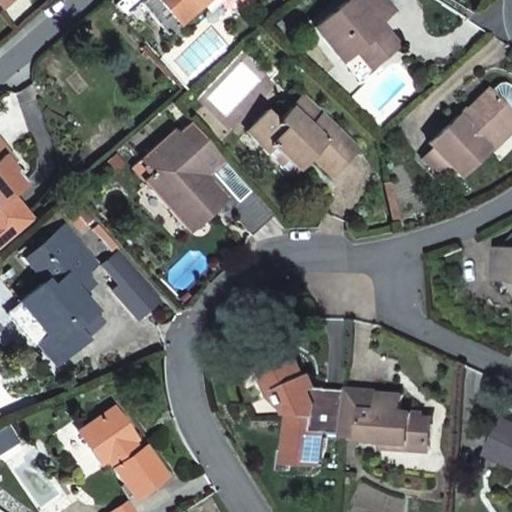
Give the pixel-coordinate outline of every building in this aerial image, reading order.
[(195,14),(182,0),(148,0),(148,1),(173,32),(195,14)] [(241,0),(182,0),(195,14),(212,0),(232,0),(236,5),(241,0)] [(354,51),(369,71),(396,47),(377,24),(393,10),(383,0),(346,0),(312,30),(341,63),(354,51)] [(373,76),(369,71),(354,51),(341,63),(361,86),(373,76)] [(511,98),(501,86),(490,95),(511,117),(511,115),(511,98)] [(511,118),(511,117),(490,95),(487,91),(459,119),(455,115),(424,145),(428,149),(452,175),(456,179),(486,153),(483,149),(511,120),(511,118)] [(269,145),(295,170),(313,153),(318,159),(313,164),(329,180),(357,151),(302,97),(277,123),(265,111),(244,134),(262,151),(269,145)] [(511,135),(511,120),(483,149),(486,153),(489,156),(511,135)] [(218,159),(186,123),(173,134),(170,130),(137,160),(147,172),(141,179),(186,229),(222,196),(202,175),(218,159)] [(0,142),(0,202),(24,182),(4,158),(4,147),(0,142)] [(289,176),(295,170),(269,145),(262,151),(289,176)] [(17,162),(4,147),(4,158),(11,167),(17,162)] [(452,175),(428,149),(414,160),(440,187),(452,175)] [(248,205),(242,192),(223,209),(246,235),(259,224),(248,205)] [(0,246),(32,218),(10,194),(0,203),(0,246)] [(259,224),(265,233),(279,223),(256,198),(248,205),(259,224)] [(68,199),(57,209),(74,228),(85,219),(68,199)] [(69,284),(81,273),(93,264),(60,226),(36,246),(34,244),(18,258),(28,269),(29,268),(40,281),(16,303),(42,334),(33,342),(52,363),(82,338),(80,337),(99,321),(90,310),(91,309),(77,293),(69,284)] [(511,227),(511,228),(511,246),(491,244),(490,277),(511,279),(511,227)] [(155,299),(114,252),(99,264),(117,284),(110,290),(134,318),(155,299)] [(90,283),(81,273),(69,284),(77,293),(90,283)] [(42,334),(16,303),(7,312),(33,342),(42,334)] [(340,432),(344,390),(313,388),(306,375),(299,377),(291,360),(270,358),(267,376),(257,381),(263,396),(272,393),(280,414),(277,449),(272,450),(270,469),(282,470),(283,463),(317,464),(321,431),(340,432)] [(340,432),(340,434),(360,436),(359,438),(379,440),(379,445),(405,448),(406,440),(427,442),(427,436),(407,418),(402,413),(395,406),(392,402),(383,393),(379,392),(377,390),(344,387),(344,390),(340,432)] [(404,389),(380,388),(383,393),(392,402),(395,406),(402,413),(407,418),(427,436),(432,441),(432,420),(422,418),(423,410),(404,407),(404,389)] [(111,408),(84,425),(93,440),(85,445),(96,462),(104,458),(128,496),(160,476),(141,447),(130,454),(124,444),(132,438),(111,408)] [(511,419),(505,415),(488,450),(511,461),(511,419)] [(93,440),(84,425),(74,431),(85,445),(93,440)] [(426,450),(427,442),(406,440),(405,448),(426,450)]
